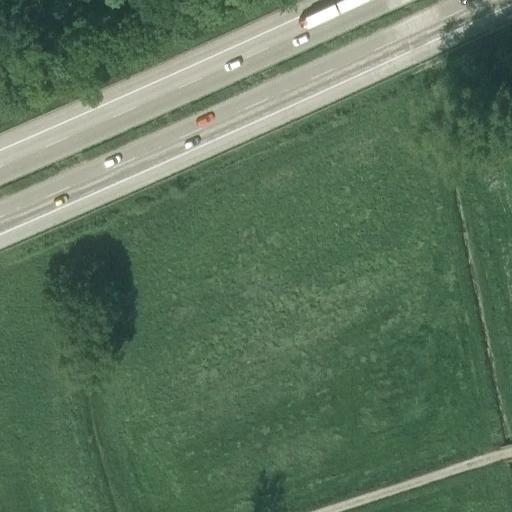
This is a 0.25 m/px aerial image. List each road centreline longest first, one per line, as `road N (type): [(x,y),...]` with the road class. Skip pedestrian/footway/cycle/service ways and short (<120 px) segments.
road 1 (motorway): [(0,216),(481,0)]
road 2 (motorway): [(376,0),(0,169)]
road 3 (track): [(0,102),(229,0)]
road 4 (track): [(323,511),(511,449)]
